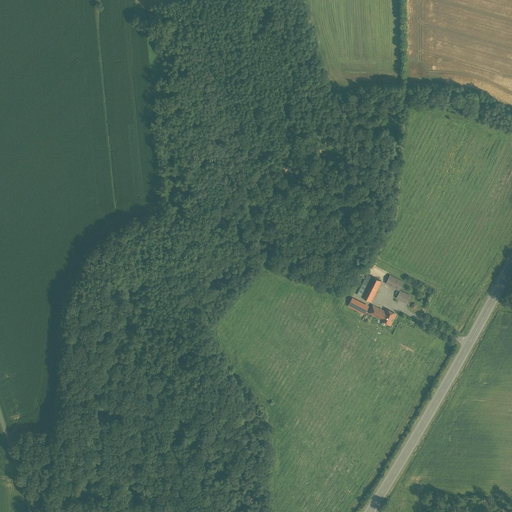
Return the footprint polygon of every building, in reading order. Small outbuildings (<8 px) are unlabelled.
[(381,281),(367,274),(357,295),(371,301),(381,281)] [(403,282),(390,275),(386,283),(399,290),(403,282)] [(411,296),(400,291),(396,298),(407,303),(411,296)] [(369,306),(352,298),(347,306),(365,314),(369,306)] [(385,312),(373,306),(369,312),(379,317),(380,316),(384,318),(383,321),(390,325),(393,318),(395,314),(386,309),(385,312)]
